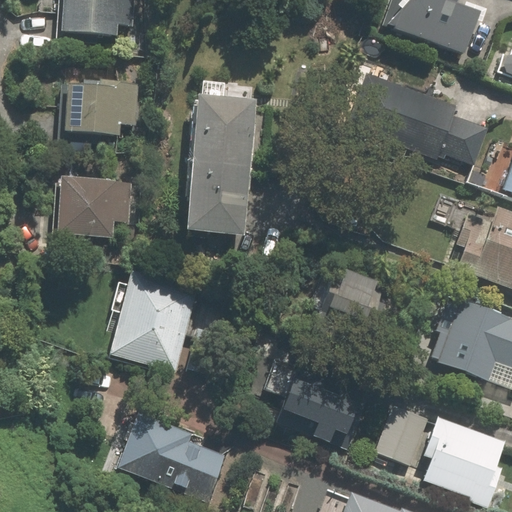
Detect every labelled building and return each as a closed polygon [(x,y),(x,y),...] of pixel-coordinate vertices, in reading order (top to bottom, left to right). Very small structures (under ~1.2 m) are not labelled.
[(134,28),(135,0),(59,0),(57,44),(98,47),(99,39),(118,40),(119,27),(134,28)] [(449,0),(391,0),(380,33),(459,61),(476,15),(447,4),(449,0)] [(472,164),(485,128),(448,115),(452,105),(360,73),(341,125),(433,158),(434,155),(443,158),(444,154),(472,164)] [(133,126),(136,85),(98,83),(98,88),(61,85),(57,140),(97,143),(98,136),(117,137),(118,125),(133,126)] [(190,96),(181,231),(237,235),(247,100),(190,96)] [(511,145),(497,189),(511,194),(511,145)] [(60,181),(56,237),(110,241),(112,224),(126,225),(129,186),(60,181)] [(511,215),(487,207),(482,220),(469,215),(468,218),(459,215),(450,241),(458,245),(450,268),(511,290),(511,215)] [(176,375),(196,290),(129,274),(108,359),(176,375)] [(375,287),(343,276),(342,281),(332,278),(329,284),(319,281),(310,308),(320,312),(310,337),(359,355),(369,328),(376,330),(385,308),(377,305),(381,295),(373,292),(375,287)] [(511,392),(511,324),(447,302),(436,334),(440,335),(431,360),(439,363),(438,366),(511,392)] [(196,330),(187,371),(210,375),(219,336),(196,330)] [(355,437),(365,406),(361,404),(363,397),(273,367),(265,393),(283,399),(274,426),(346,450),(351,435),(355,437)] [(390,408),(374,454),(410,467),(426,421),(390,408)] [(208,504),(225,457),(187,444),(190,435),(136,416),(116,471),(170,491),(164,507),(177,511),(184,511),(190,498),(208,504)] [(430,462),(422,484),(468,500),(467,504),(486,511),(501,470),(495,467),(503,445),(436,421),(423,459),(430,462)] [(386,511),(348,498),(343,511),(386,511)]
